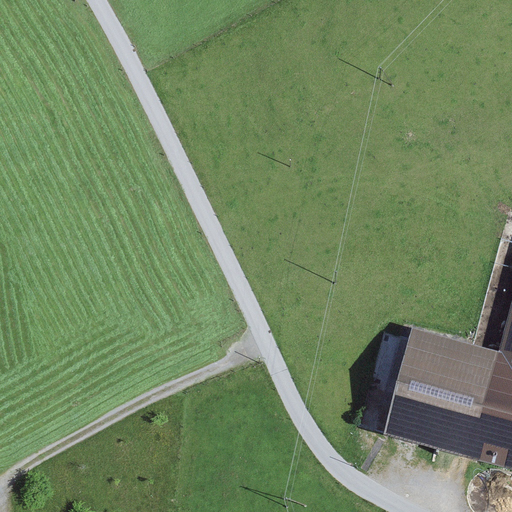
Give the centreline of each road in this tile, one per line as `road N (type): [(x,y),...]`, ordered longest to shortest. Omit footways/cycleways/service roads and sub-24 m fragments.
road 1 (unclassified): [(95,0),(301,418),(330,461),(410,511)]
road 2 (track): [(8,511),(10,477),(27,460),(265,344)]
